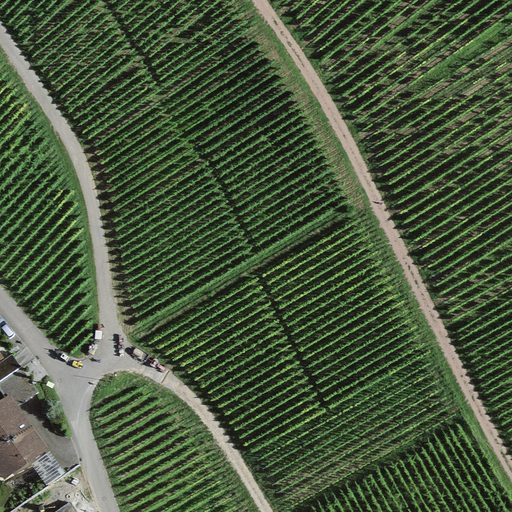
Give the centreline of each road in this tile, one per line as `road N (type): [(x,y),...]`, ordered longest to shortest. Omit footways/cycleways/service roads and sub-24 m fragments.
road 1 (track): [(257,0),(401,244),(511,475)]
road 2 (track): [(0,30),(64,126),(87,178),(113,340)]
road 3 (residential): [(109,511),(70,384),(0,295)]
road 4 (track): [(270,511),(215,421),(167,375)]
